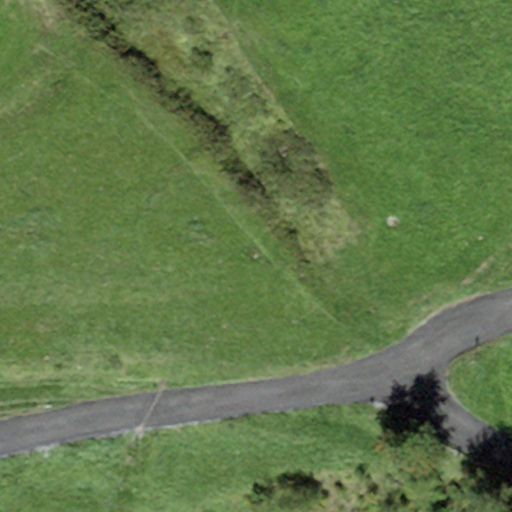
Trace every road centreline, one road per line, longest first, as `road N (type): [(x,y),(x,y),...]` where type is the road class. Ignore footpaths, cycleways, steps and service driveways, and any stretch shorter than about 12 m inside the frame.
road 1 (track): [(402,356),(295,386),(0,431)]
road 2 (track): [(511,444),(423,407),(402,356)]
road 3 (track): [(402,356),(511,301)]
